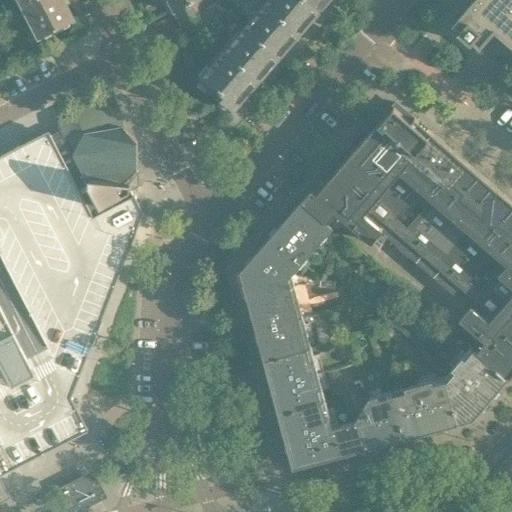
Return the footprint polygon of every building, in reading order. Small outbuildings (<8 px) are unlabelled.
[(74,19),(64,0),(20,0),(39,37),(74,19)] [(164,0),(170,11),(172,10),(172,9),(189,0),(164,0)] [(177,19),(199,8),(214,0),(189,0),(172,9),(172,10),(177,19)] [(320,8),(310,0),(267,0),(266,2),(299,31),(320,8)] [(511,0),(473,0),(453,24),(460,30),(458,32),(470,43),(472,40),(479,46),(494,29),(511,44),(511,0)] [(299,31),(266,2),(245,26),(279,55),(299,31)] [(206,21),(199,8),(177,19),(184,32),(206,21)] [(279,55),(245,26),(225,49),(258,78),(279,55)] [(225,49),(214,62),(200,79),(219,96),(216,100),(219,106),(224,110),(230,112),(258,78),(225,49)] [(137,167),(137,141),(123,128),(119,106),(113,95),(100,98),(58,120),(59,128),(60,130),(67,142),(65,143),(99,207),(128,191),(137,187),(134,170),(137,167)] [(511,201),(416,118),(412,115),(410,114),(409,114),(408,115),(407,115),(403,120),(394,112),(399,106),(399,105),(399,104),(399,103),(398,103),(397,103),(396,103),(396,104),(391,110),(393,112),(388,118),(385,116),(384,115),(383,116),(325,183),(320,179),(303,198),(327,219),(334,212),(369,242),(372,238),(378,242),(385,235),(406,253),(415,260),(468,307),(459,318),(485,341),(476,351),(508,378),(511,372),(511,201)] [(0,474),(4,472),(4,474),(8,472),(7,471),(28,460),(29,461),(32,459),(32,458),(51,448),(52,449),(55,447),(55,446),(84,431),(87,429),(71,399),(73,399),(72,397),(72,395),(71,394),(82,365),(84,366),(85,362),(84,361),(95,332),(97,332),(98,328),(97,328),(108,299),(110,299),(111,295),(110,295),(121,266),(122,266),(124,262),(123,262),(142,213),(135,198),(136,198),(135,196),(134,195),(133,195),(132,196),(129,191),(128,191),(128,192),(99,207),(65,143),(67,142),(60,130),(51,135),(50,134),(48,135),(44,137),(45,140),(27,149),(27,148),(20,146),(19,145),(15,147),(16,148),(0,156),(0,474)] [(303,198),(290,213),(281,223),(310,248),(332,223),(327,219),(303,198)] [(281,223),(271,235),(261,247),(289,271),(310,248),(281,223)] [(261,247),(246,264),(240,271),(247,295),(292,283),(289,271),(261,247)] [(292,283),(247,295),(255,328),(301,316),(292,283)] [(301,316),(255,328),(263,358),(309,345),(301,316)] [(309,345),(263,358),(271,385),(316,372),(309,345)] [(508,378),(476,351),(471,346),(453,367),(489,399),(508,378)] [(489,399),(453,367),(445,376),(457,423),(472,419),(489,399)] [(316,372),(271,385),(278,411),(323,399),(316,372)] [(445,376),(418,384),(430,430),(457,423),(445,376)] [(418,384),(391,391),(403,438),(430,430),(418,384)] [(365,403),(367,412),(376,445),(403,438),(391,391),(368,397),(365,403)] [(323,399),(278,411),(285,438),(331,426),(323,399)] [(354,420),(331,426),(338,455),(376,445),(367,412),(356,415),(354,420)] [(331,426),(285,438),(293,467),(338,455),(331,426)] [(68,485),(66,483),(58,488),(64,498),(66,497),(72,508),(77,505),(81,506),(85,506),(88,505),(91,503),(93,500),(95,497),(96,493),(95,490),(94,486),(92,483),(87,480),(84,479),(68,485)]
